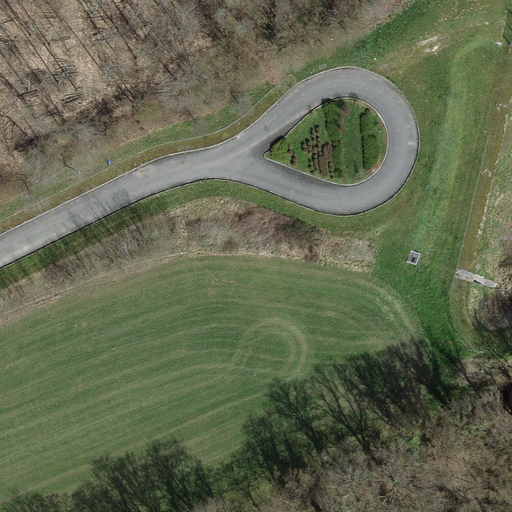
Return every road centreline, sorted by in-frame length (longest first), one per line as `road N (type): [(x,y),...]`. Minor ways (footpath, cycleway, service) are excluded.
road 1 (unclassified): [(237,162),(350,201),(399,172),(406,124),(378,87),(329,84),(285,113)]
road 2 (unclassified): [(0,253),(170,172),(237,162)]
